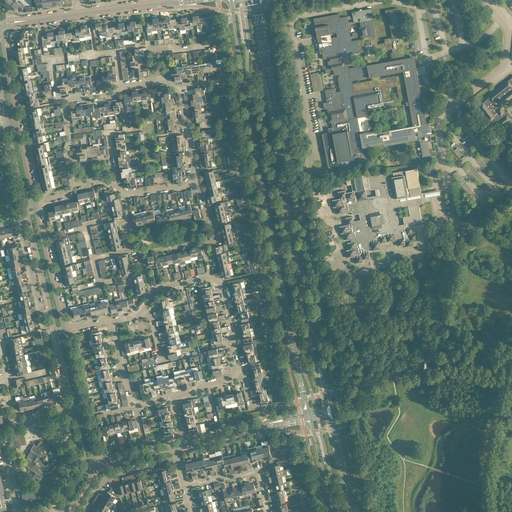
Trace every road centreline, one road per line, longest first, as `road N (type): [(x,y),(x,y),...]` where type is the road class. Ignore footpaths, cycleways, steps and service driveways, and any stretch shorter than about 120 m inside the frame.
road 1 (secondary): [(230,0),(309,410)]
road 2 (secondary): [(332,409),(286,206),(255,0)]
road 3 (residential): [(74,181),(66,99),(164,79),(178,88),(193,176)]
road 4 (unclassified): [(463,232),(439,122),(507,63),(509,31),(483,0)]
road 5 (residential): [(235,373),(195,391),(139,401),(110,322)]
road 6 (tertiary): [(25,203),(54,331)]
road 7 (tertiary): [(63,329),(33,202)]
road 8 (residential): [(0,354),(14,418),(73,409)]
